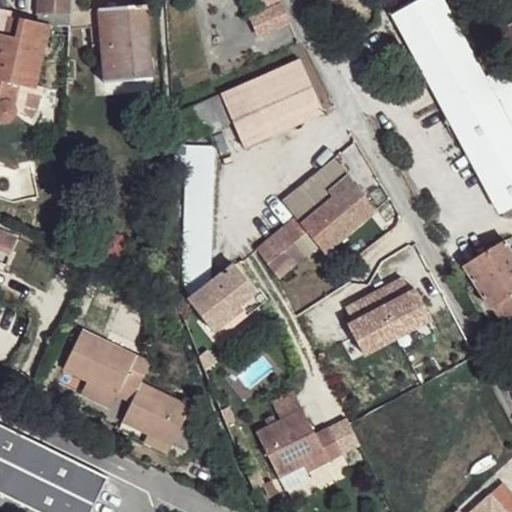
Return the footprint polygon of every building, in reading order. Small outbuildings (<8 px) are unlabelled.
[(71,0),(38,0),(38,21),(50,23),(71,24),(71,0)] [(281,5),(278,0),(262,0),(266,10),(281,5)] [(465,31),(448,0),(415,0),(394,12),(503,209),(511,203),(511,116),(501,96),(479,57),(465,31)] [(154,77),(147,2),(100,7),(106,81),(154,77)] [(287,19),(281,5),(252,16),(258,31),(287,19)] [(12,35),(16,16),(11,14),(5,34),(12,35)] [(35,86),(50,23),(38,21),(16,16),(12,35),(5,34),(0,32),(0,117),(4,118),(11,115),(12,109),(11,104),(8,100),(13,80),(35,86)] [(495,47),(482,22),(465,31),(479,57),(495,47)] [(312,87),(299,60),(194,107),(201,120),(207,132),(233,120),(312,87)] [(322,110),(312,87),(233,120),(246,147),(322,112),(322,110)] [(511,89),(501,96),(511,116),(511,89)] [(201,120),(194,107),(176,114),(177,131),(201,120)] [(211,281),(214,145),(189,145),(184,270),(190,298),(211,281)] [(375,210),(337,159),(284,201),(295,216),(319,246),(324,252),(375,210)] [(319,246),(295,216),(256,248),(280,277),(319,246)] [(0,242),(14,247),(19,233),(0,226),(0,242)] [(511,249),(505,238),(466,264),(492,306),(510,295),(511,298),(511,249)] [(0,259),(8,262),(14,247),(0,242),(0,259)] [(255,291),(234,264),(211,281),(190,298),(212,330),(241,307),(239,304),(255,291)] [(393,279),(340,313),(348,327),(343,330),(361,358),(424,316),(408,289),(401,293),(393,279)] [(511,298),(510,295),(492,306),(501,320),(511,312),(511,298)] [(141,377),(151,357),(82,325),(64,366),(86,377),(117,391),(124,394),(128,386),(135,390),(141,377)] [(110,405),(117,391),(86,377),(80,391),(110,405)] [(185,448),(196,422),(185,416),(190,400),(141,377),(135,390),(123,419),(146,430),(172,443),(185,448)] [(302,408),(256,431),(279,476),(303,463),(324,453),(327,459),(341,453),(328,427),(315,433),(302,408)] [(0,494),(37,511),(92,511),(108,480),(0,426),(0,494)] [(166,452),(172,443),(146,430),(142,441),(166,452)] [(324,453),(303,463),(306,470),(327,459),(324,453)] [(463,503),(452,511),(511,511),(511,482),(507,477),(470,511),(463,503)]
